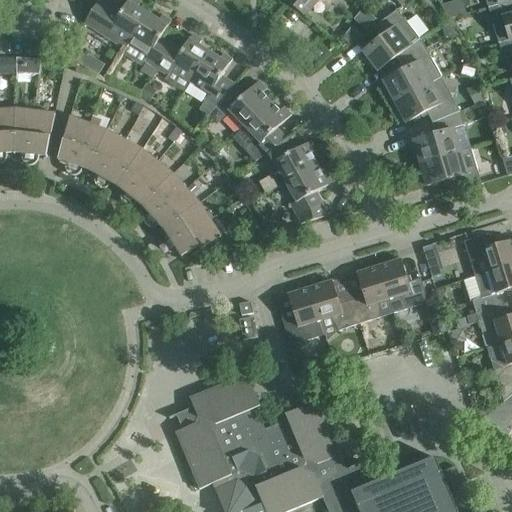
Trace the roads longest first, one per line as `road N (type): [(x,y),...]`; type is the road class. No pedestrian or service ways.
road 1 (residential): [(380,236),(234,289),(176,298),(162,295),(109,235),(77,213),(0,201)]
road 2 (residential): [(380,236),(361,180),(305,90),(269,53),(184,0)]
road 3 (residential): [(511,196),(380,236)]
